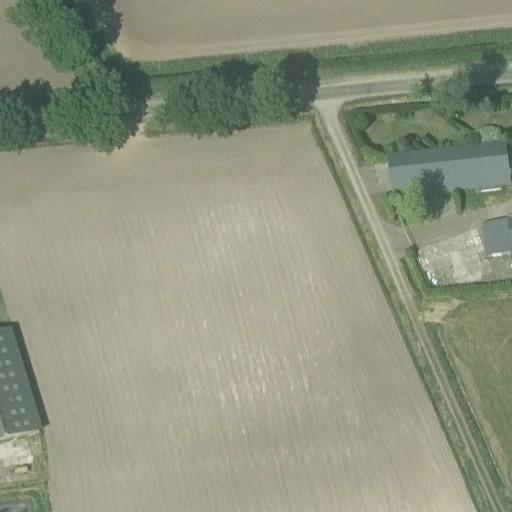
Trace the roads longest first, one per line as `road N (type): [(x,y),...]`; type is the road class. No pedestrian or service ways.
road 1 (unclassified): [(0,127),(511,72)]
road 2 (track): [(498,511),(318,93)]
